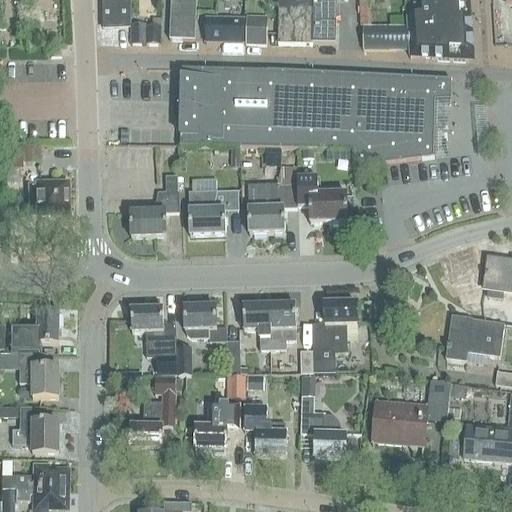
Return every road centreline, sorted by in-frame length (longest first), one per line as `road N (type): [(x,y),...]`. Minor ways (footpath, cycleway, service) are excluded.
road 1 (residential): [(511,75),(83,61)]
road 2 (tertiary): [(114,275),(342,275),(511,223)]
road 3 (residential): [(375,511),(224,490),(88,488)]
road 4 (residential): [(88,488),(90,324),(114,275)]
road 5 (tertiary): [(93,256),(83,61)]
